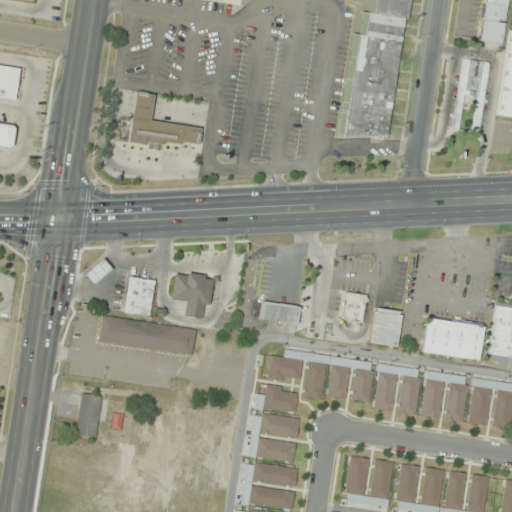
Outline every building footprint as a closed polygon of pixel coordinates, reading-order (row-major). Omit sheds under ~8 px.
[(408,0),(369,0),(367,13),(362,13),(359,34),(352,33),(337,134),(388,141),(408,0)] [(508,7),(509,0),(483,0),(478,41),(502,44),(505,23),(498,22),(500,6),(508,7)] [(511,117),(511,30),(507,30),(497,116),(511,117)] [(462,58),(485,61),(487,64),(476,132),(469,131),(474,97),(462,95),(457,130),(449,128),(459,60),(462,58)] [(0,64),(19,67),(14,99),(0,96),(0,64)] [(129,144),(161,148),(161,142),(198,146),(200,128),(150,122),(154,95),(135,92),(129,144)] [(0,123),(12,125),(14,128),(11,145),(8,148),(0,146),(0,123)] [(92,285),(112,269),(103,258),(84,275),(92,285)] [(209,307),(213,276),(174,272),(170,301),(187,303),(185,316),(201,318),(202,306),(209,307)] [(149,316),(155,281),(129,277),(123,312),(149,316)] [(351,328),(361,329),(365,294),(344,292),(341,321),(351,322),(351,328)] [(260,319),(297,323),(298,306),(261,302),(260,319)] [(511,307),(494,305),(487,362),(509,365),(510,355),(511,355),(511,307)] [(402,313),(374,308),(368,342),(396,347),(402,313)] [(195,328),(101,316),(98,342),(191,354),(195,328)] [(421,354),(479,360),(483,325),(425,318),(421,354)] [(373,362),(284,351),(284,358),(270,356),(267,377),(303,382),(301,397),(323,399),(324,395),(348,399),(368,401),(373,362)] [(415,414),(421,369),(379,364),(373,409),(395,411),(395,412),(415,414)] [(439,418),(443,381),(449,381),(445,419),(463,421),(468,378),(426,373),(421,416),(439,418)] [(468,423),(490,426),(510,429),(511,410),(511,383),(474,379),(468,423)] [(265,395),(257,394),(255,408),(295,412),(297,390),(266,386),(265,395)] [(76,437),(96,439),(101,395),(81,393),(76,437)] [(295,440),(296,440),(298,418),(261,413),(261,416),(253,415),(248,456),(293,462),(295,440)] [(387,507),(393,462),(371,459),(350,456),(344,501),(387,507)] [(294,486),(297,469),(254,462),(253,466),(247,465),(245,479),(294,486)] [(422,467),(401,464),(395,509),(419,511),(437,511),(443,470),(422,467)] [(471,475),(466,511),(461,510),(466,474),(448,471),(442,511),(483,511),(488,477),(471,475)] [(511,511),(511,480),(505,480),(500,511),(511,511)]
